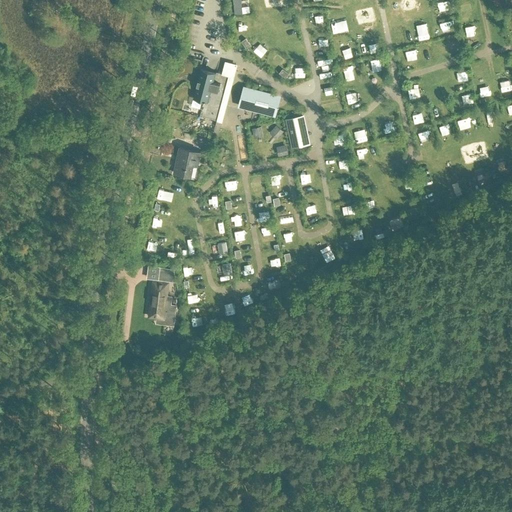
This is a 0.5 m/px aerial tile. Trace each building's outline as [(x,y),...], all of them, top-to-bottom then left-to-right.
[(244,12),(242,0),(235,0),(237,13),(244,12)] [(374,9),(358,12),(361,25),(376,21),(374,9)] [(404,44),(415,43),(413,33),(403,34),(404,44)] [(248,39),(244,42),(249,49),(253,45),(248,39)] [(462,40),(453,41),(454,52),(464,51),(462,40)] [(353,47),(343,49),(345,60),(356,58),(353,47)] [(403,56),(405,65),(414,64),(413,54),(403,56)] [(275,59),(272,63),(280,68),(282,64),(275,59)] [(190,112),(217,120),(228,76),(234,78),(238,64),(225,61),(222,74),(200,68),(192,99),(193,99),(190,112)] [(244,85),(238,107),(275,117),(281,95),(244,85)] [(464,96),(466,106),(475,105),(474,94),(464,96)] [(305,114),(285,117),(291,147),(310,143),(305,114)] [(385,123),(385,133),(396,133),(396,123),(385,123)] [(276,125),(270,132),(277,138),(284,131),(276,125)] [(262,126),(253,127),(254,137),(264,135),(262,126)] [(366,131),(357,134),(360,144),(369,141),(366,131)] [(286,144),(277,146),(279,155),(288,153),(286,144)] [(200,152),(179,147),(173,172),(190,176),(193,164),(197,165),(200,152)] [(303,174),(303,184),(314,183),(313,173),(303,174)] [(345,183),(345,192),(356,192),(356,182),(345,183)] [(220,198),(210,200),(212,212),(223,210),(220,198)] [(308,206),(309,216),(319,215),(318,205),(308,206)] [(217,235),(228,234),(226,222),(215,224),(217,235)] [(365,231),(355,232),(356,241),(366,239),(365,231)] [(220,242),(221,254),(231,253),(230,241),(220,242)] [(233,263),(225,265),(228,275),(236,273),(233,263)] [(176,281),(174,269),(161,267),(159,279),(176,281)] [(167,283),(154,281),(149,315),(157,316),(156,322),(172,324),(175,305),(170,305),(171,296),(165,296),(167,283)]
